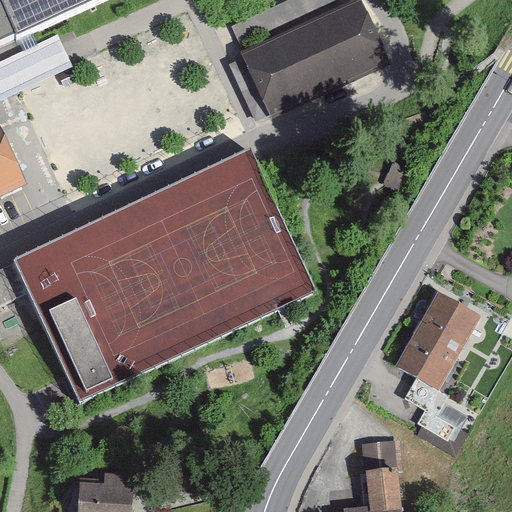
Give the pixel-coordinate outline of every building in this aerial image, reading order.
[(0,0),(0,46),(118,0),(0,0)] [(366,0),(360,0),(231,58),(261,125),(396,65),(366,0)] [(275,0),(238,18),(246,35),(317,0),(275,0)] [(0,218),(31,205),(6,147),(0,150),(0,218)] [(263,160),(17,271),(80,409),(326,298),(263,160)] [(9,260),(0,262),(0,299),(20,293),(9,260)] [(495,326),(447,300),(407,372),(454,399),(495,326)] [(461,413),(434,397),(428,409),(440,415),(433,428),(460,443),(468,429),(456,422),(461,413)] [(423,511),(410,433),(375,439),(388,511),(423,511)] [(139,511),(140,488),(74,487),(73,511),(139,511)]
